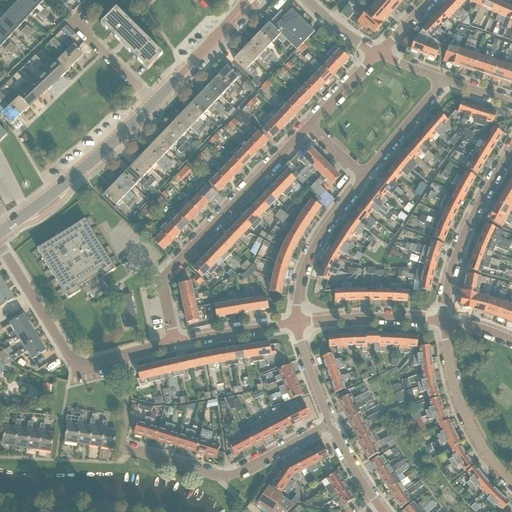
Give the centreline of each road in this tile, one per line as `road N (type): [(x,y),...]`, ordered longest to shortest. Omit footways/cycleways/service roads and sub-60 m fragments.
road 1 (residential): [(175,344),(162,284),(308,127)]
road 2 (residential): [(234,474),(123,447),(124,354)]
road 3 (secondary): [(0,232),(152,103)]
road 4 (residential): [(439,319),(471,215),(511,143)]
road 5 (unclassified): [(124,354),(69,361),(0,247)]
road 6 (residential): [(511,481),(472,434),(451,392),(439,319)]
road 7 (residential): [(295,321),(310,252),(365,175)]
road 8 (unclassified): [(439,319),(295,321)]
road 9 (residential): [(365,175),(444,79)]
road 10 (unclassified): [(295,321),(175,344)]
